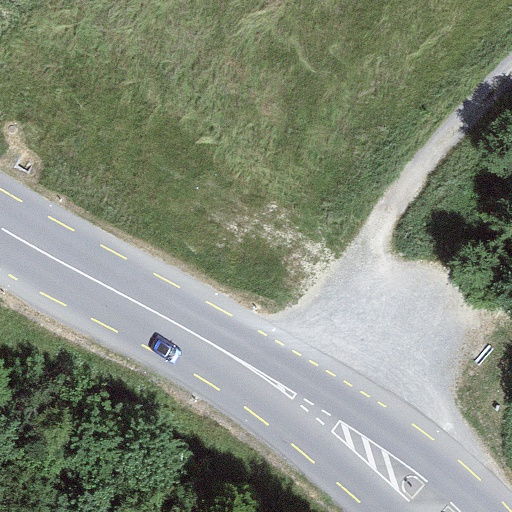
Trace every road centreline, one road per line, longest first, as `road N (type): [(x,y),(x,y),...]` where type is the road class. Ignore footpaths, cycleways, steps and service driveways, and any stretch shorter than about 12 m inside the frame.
road 1 (secondary): [(0,226),(344,430),(438,511)]
road 2 (track): [(356,311),(367,251),(426,160),(511,72)]
road 3 (track): [(511,306),(356,311)]
road 4 (track): [(356,311),(218,349)]
